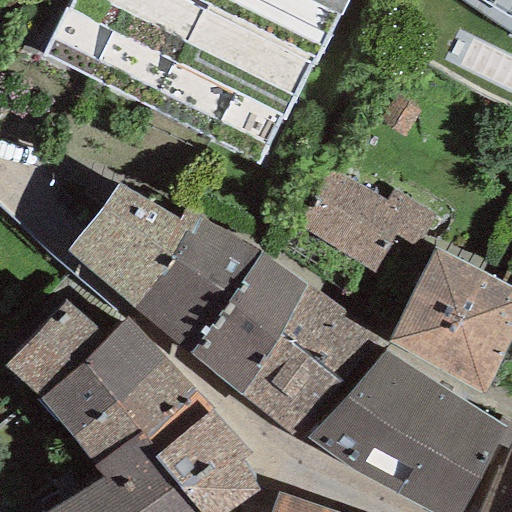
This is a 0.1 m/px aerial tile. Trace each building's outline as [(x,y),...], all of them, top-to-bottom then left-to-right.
[(71,0),(43,57),(257,166),(343,0),(71,0)] [(511,0),(481,0),(511,20),(511,0)] [(385,203),(324,168),(291,226),(374,272),(393,238),(413,249),(433,215),(391,192),(385,203)] [(133,310),(198,220),(183,210),(179,219),(119,183),(66,250),(133,310)] [(189,351),(258,254),(198,220),(133,310),(189,351)] [(511,333),(511,289),(433,249),(387,342),(481,394),(511,333)] [(237,395),(305,285),(258,254),(189,351),(237,395)] [(345,315),(305,285),(237,395),(303,445),(307,441),(384,349),(384,343),(341,318),(345,315)] [(104,337),(62,301),(1,368),(40,399),(104,337)] [(164,357),(125,318),(104,337),(40,399),(71,439),(164,357)] [(459,511),(505,428),(384,349),(307,441),(432,511),(459,511)] [(194,393),(164,357),(71,439),(92,467),(139,432),(145,438),(194,393)] [(212,410),(194,393),(145,438),(157,455),(212,410)] [(249,452),(212,410),(157,455),(152,459),(196,511),(228,511),(258,491),(240,459),(249,452)] [(102,479),(88,487),(107,511),(196,511),(152,459),(157,455),(145,438),(139,432),(92,467),(102,479)] [(511,511),(511,440),(502,469),(495,466),(478,511),(511,511)] [(107,511),(88,487),(45,511),(107,511)] [(330,511),(275,493),(269,511),(330,511)]
